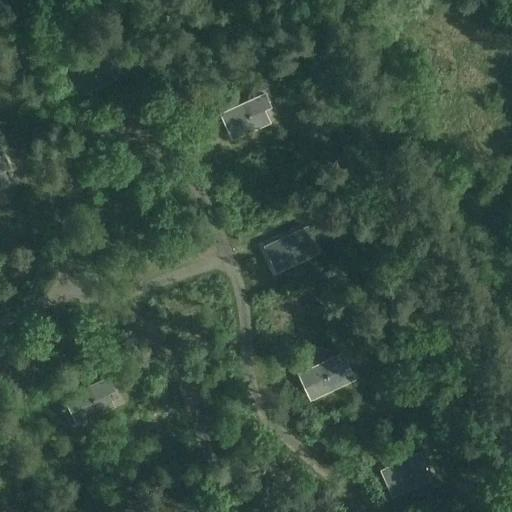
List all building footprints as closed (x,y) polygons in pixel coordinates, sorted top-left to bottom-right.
[(110,65),(115,62),(109,49),(64,70),(77,98),(116,78),(110,65)] [(263,109),(269,106),(263,93),(219,113),(231,140),(269,123),(263,109)] [(0,186),(8,183),(2,170),(9,167),(2,153),(0,154),(0,186)] [(306,225),(261,246),(274,273),(311,255),(306,241),(313,238),(306,225)] [(341,369),(348,365),(341,352),(297,371),(310,400),(347,382),(341,369)] [(114,390),(107,376),(63,397),(75,424),(113,406),(107,393),(114,390)] [(391,497),(429,479),(423,466),(430,462),(423,449),(380,469),(391,497)]
